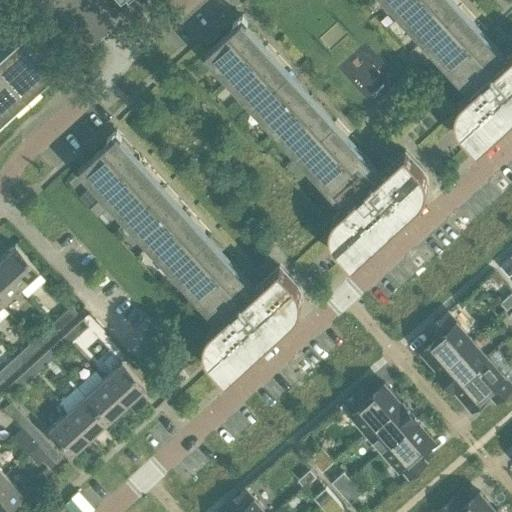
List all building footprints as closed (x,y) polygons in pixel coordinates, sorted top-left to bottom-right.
[(460,101),(458,105),(457,107),(457,109),(456,114),(456,116),(457,119),(457,121),(458,124),(460,127),(461,129),(479,148),(511,117),(511,52),(504,60),(449,0),(396,0),(475,87),(472,90),(471,89),(468,92),(468,93),(463,97),(461,100),(460,101)] [(333,219),(332,222),(331,226),(331,229),(331,233),(332,237),(334,241),(336,244),(353,263),(421,200),(424,197),(426,194),(428,190),(429,186),(429,182),(428,179),(427,175),(427,173),(425,169),(423,168),(406,149),(378,174),(241,24),(243,22),(244,22),(245,21),(243,19),(207,53),(208,54),(209,53),(212,51),(350,201),(346,205),(345,204),(342,207),(338,212),(336,213),(334,217),(333,219)] [(0,111),(21,92),(23,95),(49,72),(47,69),(58,59),(62,63),(64,62),(30,24),(29,26),(33,30),(0,59),(0,111)] [(206,337),(205,341),(205,343),(205,348),(206,352),(208,356),(210,359),(227,378),(295,315),(298,312),(300,309),(302,305),(302,303),(303,299),(303,295),(302,292),(301,288),(299,284),(297,283),(280,264),(253,289),(115,139),(118,137),(119,136),(118,134),(81,168),(82,170),(84,168),(83,168),(86,166),(223,315),(220,318),(220,317),(219,319),(220,319),(212,327),(209,330),(207,334),(206,337)] [(38,271),(39,270),(15,244),(14,244),(15,245),(0,258),(0,265),(19,286),(37,270),(38,271)] [(0,301),(1,303),(19,286),(0,265),(0,301)] [(511,302),(511,289),(501,300),(507,307),(511,302)] [(58,329),(59,329),(78,312),(71,305),(52,322),(58,329)] [(440,366),(472,337),(448,309),(431,325),(439,335),(424,348),(440,366)] [(70,341),(89,324),(82,317),(63,334),(70,341)] [(40,346),(58,329),(52,322),(34,339),(40,346)] [(52,358),(70,341),(63,334),(45,351),(52,358)] [(457,385),(489,357),(472,337),(440,366),(441,367),(439,368),(454,385),(456,384),(457,385)] [(22,363),(40,346),(34,339),(15,356),(22,363)] [(34,374),(52,358),(45,351),(27,367),(34,374)] [(0,375),(3,379),(22,363),(15,356),(0,369),(0,375)] [(511,382),(489,357),(457,385),(473,403),(488,390),(496,400),(511,386),(511,382)] [(144,386),(145,385),(122,359),(121,360),(121,361),(103,378),(126,402),(144,386)] [(14,392),(34,374),(27,367),(8,385),(14,392)] [(108,419),(126,402),(103,378),(85,394),(108,419)] [(402,400),(386,382),(371,395),(362,385),(344,400),(369,429),(402,400)] [(90,435),(108,419),(85,394),(67,411),(90,435)] [(23,425),(29,419),(12,399),(5,405),(23,425)] [(385,447),(418,418),(419,417),(403,399),(402,400),(369,429),(385,447)] [(90,435),(67,411),(49,427),(48,427),(71,453),(72,453),(72,452),(90,435)] [(419,451),(434,437),(418,418),(385,447),(410,476),(427,460),(419,451)] [(39,443),(46,437),(29,419),(23,425),(39,443)] [(56,462),(63,455),(46,437),(39,443),(56,462)] [(335,459),(323,445),(311,455),(323,469),(335,459)] [(305,485),(317,475),(311,468),(299,478),(305,485)] [(339,487),(351,477),(345,470),(333,480),(339,487)] [(21,491),(5,473),(0,477),(0,511),(23,492),(22,491),(21,491)] [(363,491),(351,477),(339,487),(351,501),(363,491)] [(267,511),(246,486),(228,502),(237,511),(235,511),(267,511)] [(321,503),(333,493),(327,486),(315,496),(321,503)] [(339,511),(345,507),(333,493),(321,503),(328,511),(339,511)] [(492,511),(477,494),(461,507),(453,497),(435,511),(492,511)]
